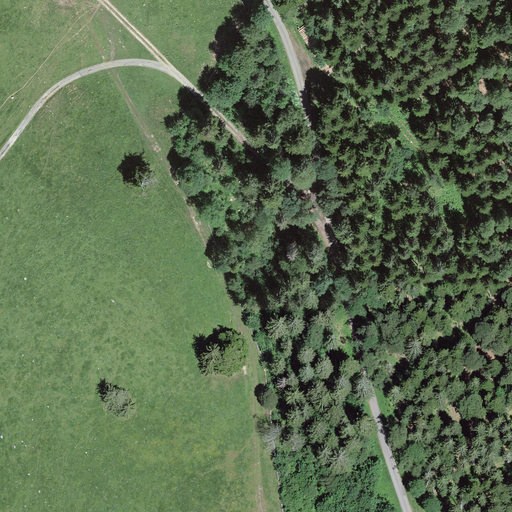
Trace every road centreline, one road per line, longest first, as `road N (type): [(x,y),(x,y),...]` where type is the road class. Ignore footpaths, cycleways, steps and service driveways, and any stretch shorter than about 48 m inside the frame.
road 1 (unclassified): [(406,511),(365,392),(288,42)]
road 2 (track): [(264,511),(246,337),(170,167),(106,65)]
road 3 (track): [(334,244),(207,102),(174,72),(150,63),(113,63),(64,81),(0,155)]
